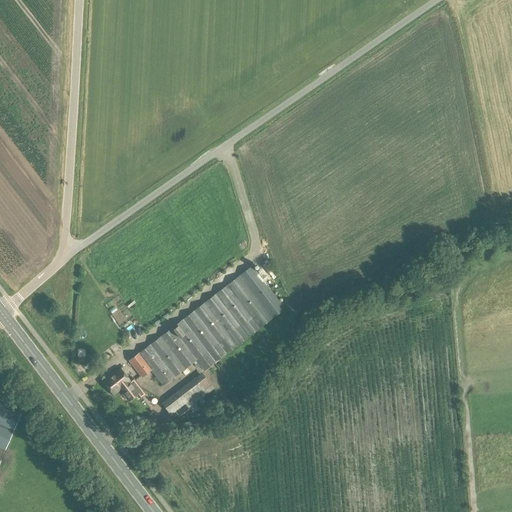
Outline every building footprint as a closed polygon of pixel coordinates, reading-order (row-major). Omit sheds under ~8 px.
[(252,266),(240,275),(128,361),(141,378),(151,371),(164,387),(193,363),(197,369),(200,367),(204,371),(272,319),(285,309),(252,266)] [(120,390),(127,399),(129,402),(137,396),(140,400),(146,394),(133,377),(129,381),(119,368),(102,381),(113,395),(120,390)] [(189,409),(214,389),(201,372),(161,403),(170,415),(185,405),(189,409)] [(215,394),(205,402),(209,407),(219,399),(215,394)] [(0,448),(4,450),(20,413),(0,404),(0,448)]
